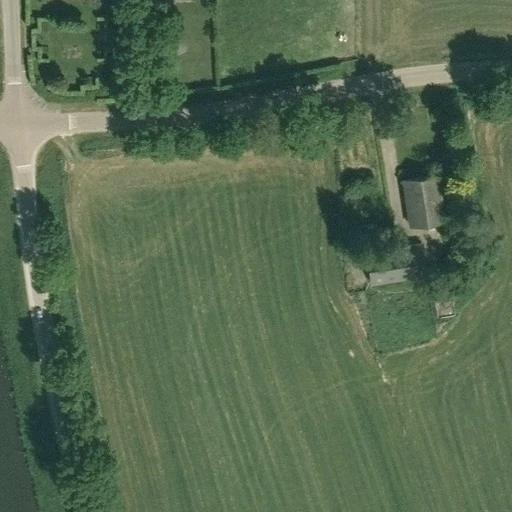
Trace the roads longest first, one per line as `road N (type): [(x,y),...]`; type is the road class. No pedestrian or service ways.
road 1 (unclassified): [(511,72),(389,81),(190,119),(18,124)]
road 2 (unclassified): [(85,511),(36,325),(18,124)]
road 3 (unclassified): [(18,124),(10,0)]
